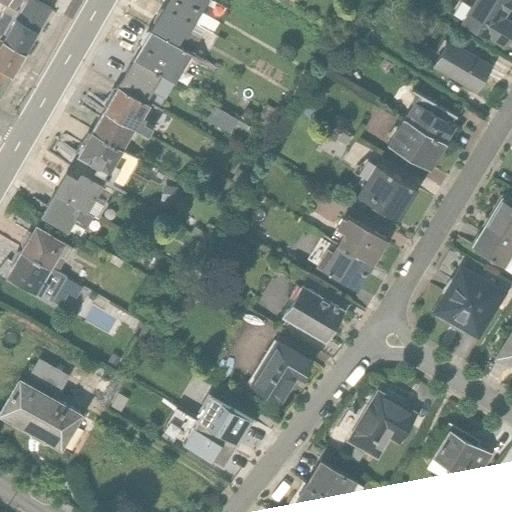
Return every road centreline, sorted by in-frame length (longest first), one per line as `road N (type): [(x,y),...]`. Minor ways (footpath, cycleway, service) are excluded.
road 1 (residential): [(376,338),(511,115)]
road 2 (residential): [(232,511),(376,338)]
road 3 (secondary): [(23,144),(106,0)]
road 4 (residential): [(511,416),(376,338)]
